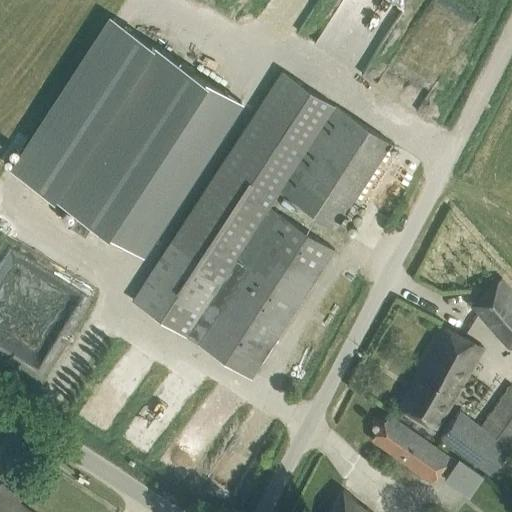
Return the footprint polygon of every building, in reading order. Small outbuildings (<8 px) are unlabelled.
[(70,226),(85,236),(94,222),(142,253),(241,101),(114,17),(14,170),(79,212),(70,226)] [(133,299),(251,376),(334,249),(269,206),(280,190),(335,226),(390,141),(283,70),(133,299)] [(511,285),(503,275),(472,303),(511,348),(511,285)] [(485,347),(443,326),(419,367),(421,368),(400,404),(436,426),(485,347)] [(458,409),(440,438),(495,471),(511,448),(511,383),(484,425),(458,409)] [(450,456),(388,413),(371,438),(433,480),(450,456)] [(190,424),(171,463),(199,476),(218,437),(190,424)] [(468,493),(482,473),(459,457),(445,478),(468,493)] [(31,511),(18,502),(20,499),(0,483),(0,511),(31,511)] [(372,511),(344,489),(332,511),(372,511)]
